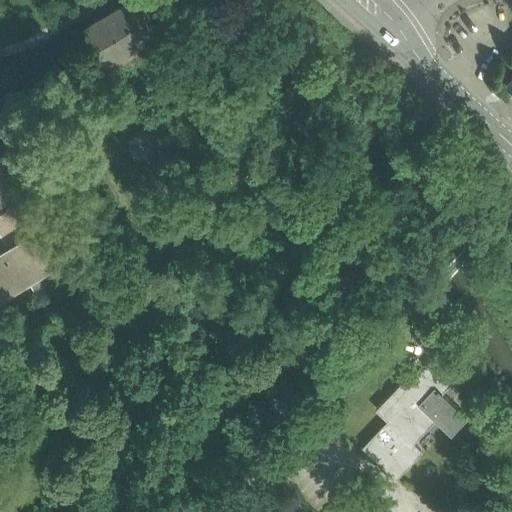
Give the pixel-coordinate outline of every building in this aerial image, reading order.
[(133,0),(127,0),(86,25),(106,57),(151,30),(133,0)] [(0,202),(21,189),(0,154),(0,202)] [(62,259),(21,190),(0,202),(0,231),(7,244),(0,247),(0,296),(29,279),(39,296),(72,275),(62,259)] [(426,318),(411,334),(428,351),(444,334),(426,318)] [(434,356),(419,372),(421,373),(406,388),(400,382),(376,408),(389,420),(365,445),(396,475),(421,449),(413,442),(436,418),(451,433),(452,431),(450,429),(463,415),(466,417),(467,416),(442,392),(456,377),(434,356)]
